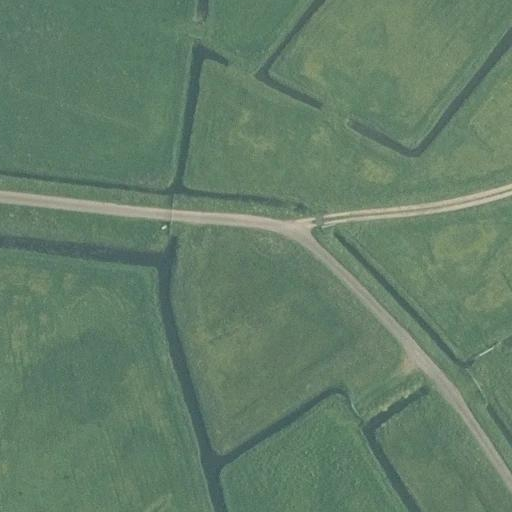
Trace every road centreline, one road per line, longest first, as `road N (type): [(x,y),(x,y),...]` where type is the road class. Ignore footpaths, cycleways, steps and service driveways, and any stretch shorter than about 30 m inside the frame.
road 1 (track): [(245,511),(237,485),(321,437),(420,359)]
road 2 (track): [(241,0),(232,81),(306,190),(316,222)]
road 3 (track): [(454,399),(287,229)]
road 4 (track): [(511,188),(459,205),(287,229)]
road 5 (residential): [(167,217),(0,196)]
road 6 (track): [(287,229),(167,217)]
